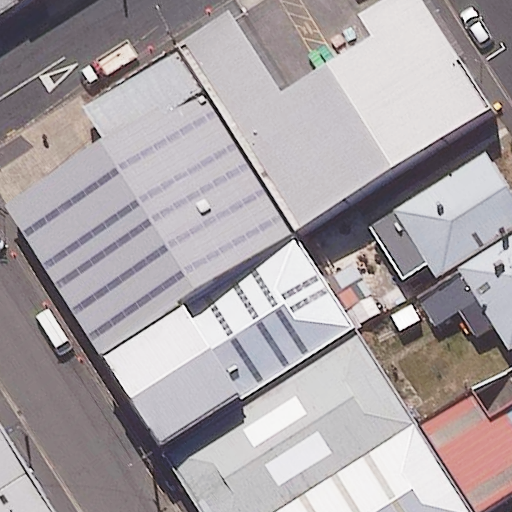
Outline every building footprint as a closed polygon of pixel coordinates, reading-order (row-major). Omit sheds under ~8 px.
[(0,0),(0,28),(30,9),(24,0),(0,0)] [(24,0),(30,9),(44,0),(24,0)] [(190,57),(309,243),(499,122),(420,0),(417,0),(368,32),(380,51),(290,108),(237,26),(190,57)] [(309,243),(190,57),(91,120),(113,154),(16,216),(114,369),(303,247),(309,243)] [(463,272),(511,241),(511,195),(492,163),(402,218),(442,284),(463,272)] [(511,241),(463,272),(511,352),(511,241)] [(303,247),(114,369),(174,462),(363,340),(303,247)] [(363,340),(174,462),(206,511),(296,511),(422,432),(363,340)] [(424,435),(473,511),(498,511),(511,503),(511,424),(499,433),(478,400),(424,435)] [(473,511),(424,435),(422,432),(296,511),(473,511)] [(54,511),(6,436),(0,440),(0,511),(54,511)]
